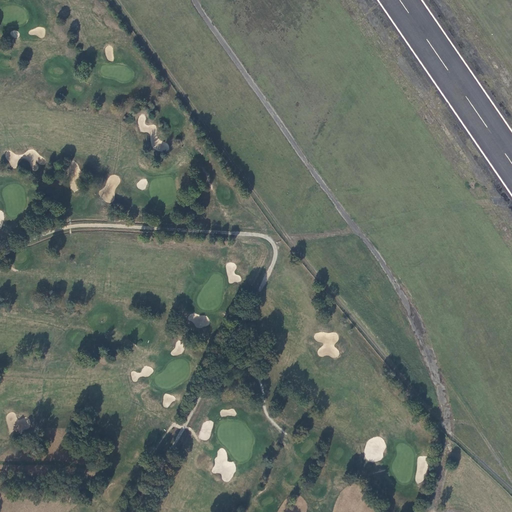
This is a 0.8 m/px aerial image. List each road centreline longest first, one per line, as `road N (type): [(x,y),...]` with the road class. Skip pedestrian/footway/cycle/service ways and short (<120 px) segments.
road 1 (track): [(0,253),(73,226),(265,236),(274,261),(249,313),(265,410),(283,432)]
road 2 (track): [(136,511),(249,313)]
